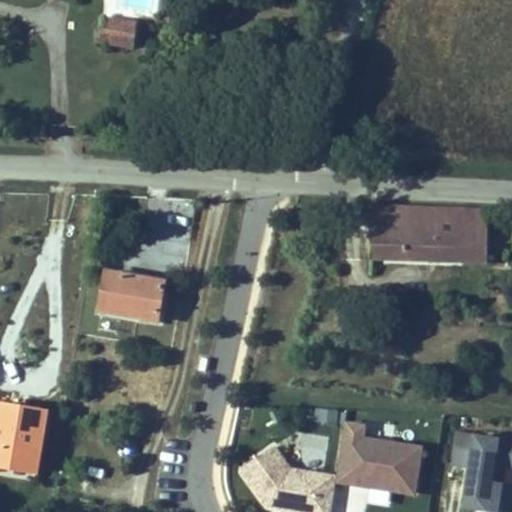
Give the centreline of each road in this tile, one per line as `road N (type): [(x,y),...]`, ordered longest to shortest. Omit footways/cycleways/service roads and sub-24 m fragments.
road 1 (track): [(136,511),(146,455),(182,359),(214,177)]
road 2 (residential): [(206,511),(193,489),(265,180)]
road 3 (unclassified): [(265,180),(0,169)]
road 4 (unclassified): [(511,191),(265,180)]
road 5 (unknown): [(298,181),(349,0)]
